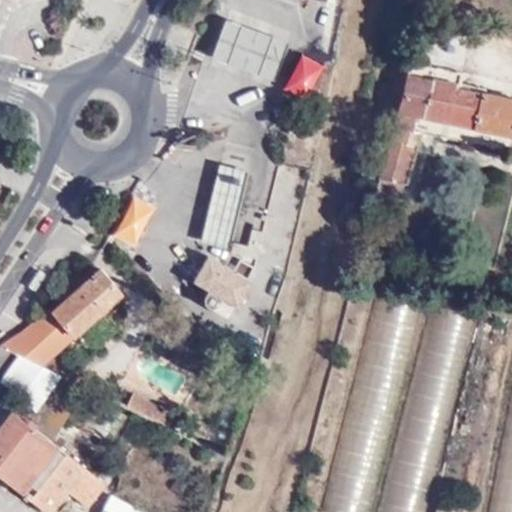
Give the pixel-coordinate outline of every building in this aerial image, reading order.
[(213,62),(272,78),(282,42),(222,24),(213,62)] [(447,71),(404,63),(382,151),(401,155),(408,133),(412,119),(446,126),(443,140),(471,146),(474,132),(488,135),(511,140),(511,105),(480,97),(481,93),(445,84),(447,71)] [(408,133),(443,140),(446,126),(412,119),(408,133)] [(488,135),(474,132),(471,146),(485,149),(488,135)] [(401,155),(382,151),(369,190),(391,191),(401,155)] [(252,263),(273,166),(245,159),(242,177),(226,252),(217,269),(241,282),(252,263)] [(226,252),(242,177),(212,170),(194,244),(226,252)] [(146,219),(125,209),(110,244),(131,253),(146,219)] [(246,285),(241,282),(217,269),(198,259),(185,286),(214,300),(228,308),(234,310),(246,285)] [(93,274),(83,265),(43,318),(93,274)] [(29,370),(47,360),(115,300),(93,274),(43,318),(0,351),(0,353),(5,357),(29,370)] [(374,299),(330,466),(375,474),(418,311),(374,299)] [(219,326),(228,308),(214,300),(206,317),(219,326)] [(386,476),(430,483),(473,319),(430,307),(386,476)] [(54,382),(29,370),(5,357),(0,364),(0,393),(8,399),(5,407),(26,422),(54,382)] [(119,414),(125,400),(47,360),(29,370),(54,382),(82,395),(119,414)] [(511,497),(511,370),(487,493),(511,497)] [(40,450),(82,395),(54,382),(26,422),(19,433),(40,450)] [(119,414),(156,435),(163,418),(125,400),(119,414)] [(100,453),(115,425),(77,405),(62,433),(100,453)] [(81,511),(97,492),(40,450),(19,433),(3,424),(0,428),(0,499),(18,511),(50,511),(55,506),(63,511),(81,511)] [(365,511),(375,474),(330,466),(317,511),(365,511)] [(422,511),(430,483),(386,476),(376,511),(422,511)] [(483,511),(511,511),(511,497),(487,493),(483,511)]
